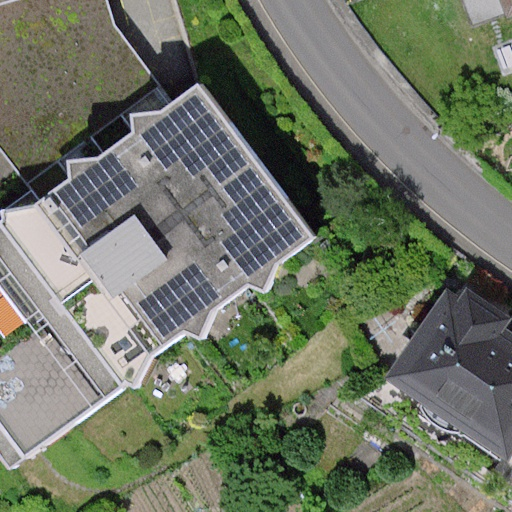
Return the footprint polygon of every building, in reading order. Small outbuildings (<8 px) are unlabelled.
[(0,0),(0,8),(24,0),(0,0)] [(24,0),(0,8),(0,220),(5,227),(170,105),(116,35),(105,0),(24,0)] [(511,0),(500,0),(509,21),(511,20),(511,0)] [(5,227),(0,230),(0,431),(23,463),(315,248),(195,86),(170,105),(5,227)] [(511,447),(511,327),(449,289),(395,378),(511,449),(511,447)]
